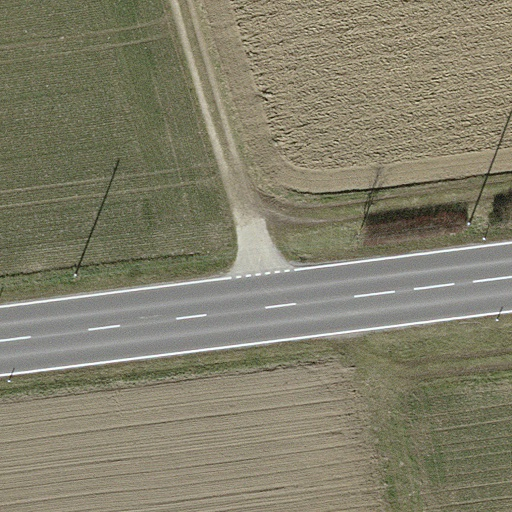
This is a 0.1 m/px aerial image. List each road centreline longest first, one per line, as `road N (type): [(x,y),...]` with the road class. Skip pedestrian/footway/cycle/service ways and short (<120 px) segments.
road 1 (secondary): [(511,286),(0,350)]
road 2 (track): [(186,0),(275,316)]
road 3 (track): [(308,312),(376,377),(511,358)]
